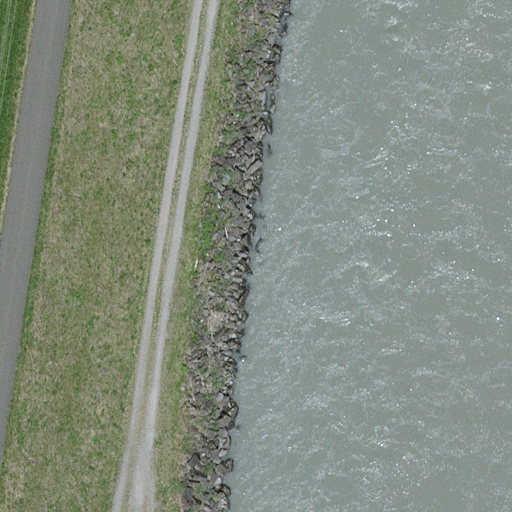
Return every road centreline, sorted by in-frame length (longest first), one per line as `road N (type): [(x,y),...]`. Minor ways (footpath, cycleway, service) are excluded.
road 1 (track): [(212,0),(128,511)]
road 2 (track): [(47,0),(0,355)]
